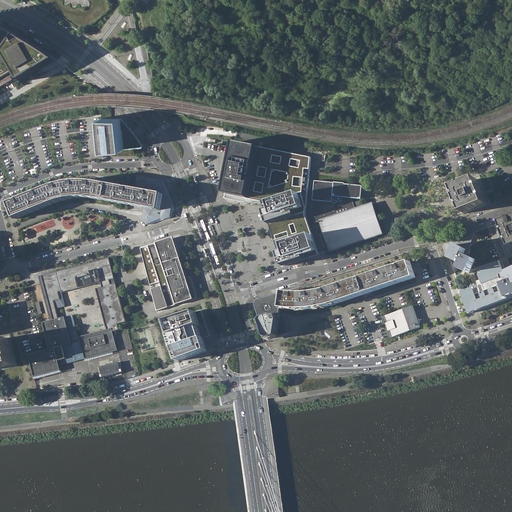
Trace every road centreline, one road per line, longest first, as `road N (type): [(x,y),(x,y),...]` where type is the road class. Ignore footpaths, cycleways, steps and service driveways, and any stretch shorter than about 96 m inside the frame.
road 1 (tertiary): [(173,136),(89,49),(8,0)]
road 2 (tertiary): [(0,14),(109,87),(156,144)]
road 3 (residential): [(239,293),(429,238)]
road 4 (primary): [(265,371),(360,370),(458,347)]
road 5 (primary): [(455,339),(352,364),(264,350)]
road 6 (residential): [(12,268),(188,222)]
road 7 (residential): [(0,195),(46,174),(156,160)]
road 8 (primary): [(75,402),(219,369)]
road 9 (tertiary): [(239,293),(187,156)]
road 10 (tertiary): [(274,511),(257,378)]
road 11 (tertiary): [(188,222),(227,348)]
road 12 (tertiary): [(234,381),(255,511)]
